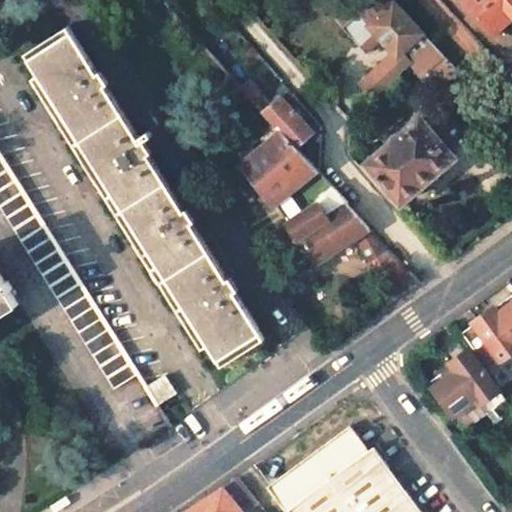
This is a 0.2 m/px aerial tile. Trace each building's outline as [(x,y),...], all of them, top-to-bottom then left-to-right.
[(434,43),(394,0),(336,0),(330,6),(346,24),(343,27),(365,51),(380,36),(399,56),(403,52),(411,63),(434,43)] [(511,0),(468,0),(496,32),(511,18),(511,0)] [(73,31),(30,58),(219,359),(243,345),(262,332),(236,291),(241,288),(236,283),(232,277),(228,279),(193,222),(196,220),(189,208),(185,210),(150,153),(153,152),(145,139),(153,135),(150,130),(140,137),(107,86),(106,84),(110,83),(102,70),(99,72),(73,31)] [(434,43),(411,63),(414,67),(420,62),(426,70),(431,65),(447,82),(451,78),(460,70),(434,43)] [(460,70),(451,78),(469,97),(477,90),(460,70)] [(266,96),(257,104),(274,122),(282,131),(298,148),(316,132),(281,94),(272,102),(266,96)] [(421,118),(368,163),(402,201),(454,157),(452,154),(456,150),(446,139),(442,143),(421,118)] [(274,122),(236,154),(244,162),(282,131),(274,122)] [(318,169),(298,148),(282,131),(244,162),(243,163),(275,203),(277,202),(318,169)] [(0,153),(0,205),(115,389),(139,373),(0,153)] [(290,222),(337,190),(321,173),(318,169),(277,202),(290,222)] [(337,190),(290,222),(317,263),(355,238),(370,229),(370,228),(337,190)] [(370,229),(355,238),(396,299),(420,282),(410,271),(409,271),(370,229)] [(0,306),(16,296),(12,289),(14,287),(9,280),(7,281),(0,270),(0,306)] [(460,334),(487,369),(511,349),(511,301),(496,313),(491,307),(471,321),(473,325),(460,334)] [(468,350),(452,362),(458,370),(441,383),(470,424),(504,398),(468,350)] [(511,382),(511,378),(503,367),(491,376),(503,390),(511,382)] [(166,376),(147,387),(158,404),(176,392),(166,376)] [(348,428),(270,484),(290,509),(290,510),(287,511),(419,511),(373,450),(368,453),(348,428)] [(238,511),(244,508),(259,498),(241,474),(185,511),(184,511),(238,511)] [(511,511),(511,495),(503,502),(511,511)]
